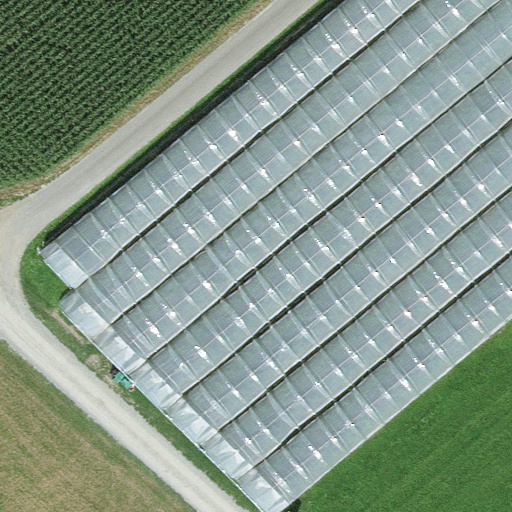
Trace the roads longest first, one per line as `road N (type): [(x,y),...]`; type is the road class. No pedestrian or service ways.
road 1 (track): [(0,249),(323,0)]
road 2 (track): [(0,306),(223,511)]
